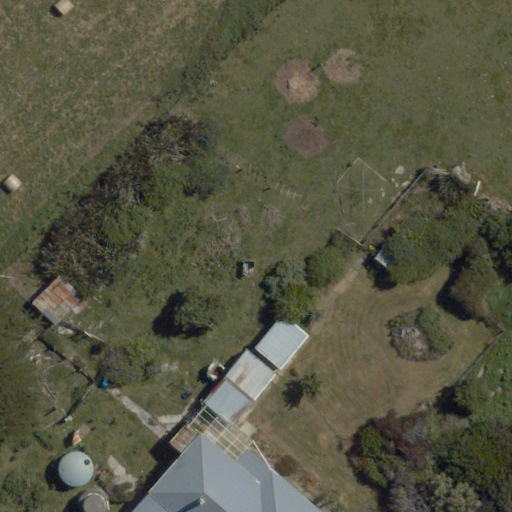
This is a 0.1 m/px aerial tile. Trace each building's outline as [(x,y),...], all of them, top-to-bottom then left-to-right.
[(422,236),(396,215),(368,252),(394,272),(422,236)] [(57,262),(25,301),(53,326),(43,338),(92,377),(113,352),(65,313),(87,286),(57,262)] [(306,332),(279,310),(248,347),(236,338),(213,367),(251,398),(306,332)] [(199,420),(119,505),(126,511),(327,511),(245,438),(234,451),(199,420)] [(46,449),(44,453),(42,456),(42,457),(41,461),(40,465),(41,469),(42,473),(44,477),(46,481),(49,484),(53,486),(57,488),(61,489),(65,489),(70,489),(74,488),(78,486),(81,483),(84,480),(87,477),(88,473),(89,469),(90,464),(89,460),(88,456),(86,452),(84,449),(81,446),(77,443),(73,441),(69,440),(65,440),(61,440),(56,442),(52,443),(49,446),(46,449)]
